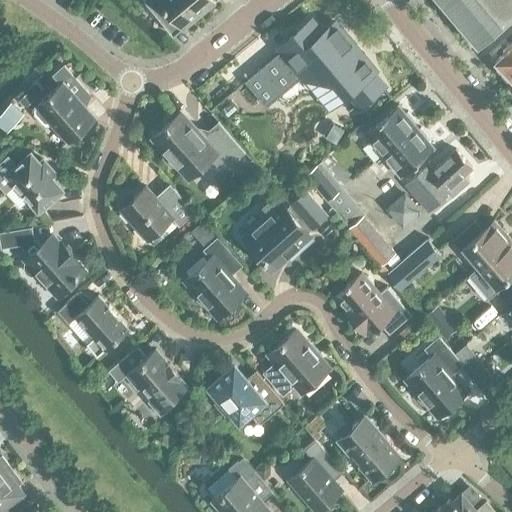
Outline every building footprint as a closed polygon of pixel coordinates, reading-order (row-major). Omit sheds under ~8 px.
[(199,12),(189,0),(146,0),(169,28),(179,21),(183,25),(199,12)] [(189,0),(199,12),(213,0),(189,0)] [(511,0),(442,0),(479,43),(504,21),(504,22),(511,14),(511,0)] [(278,95),(302,76),(306,73),(336,76),(359,103),(382,84),(370,70),(374,67),(364,55),(361,58),(350,46),(354,43),(337,22),(324,33),(312,19),(288,39),(291,44),(286,48),(284,46),(279,51),(257,69),(278,95)] [(495,60),(511,77),(511,40),(503,49),(504,51),(495,60)] [(52,119),(70,139),(94,117),(81,102),(91,94),(64,64),(54,73),(61,82),(38,103),(39,105),(37,107),(36,111),(45,121),(50,121),(52,119)] [(35,99),(28,92),(20,99),(27,107),(35,99)] [(0,125),(7,132),(25,113),(12,101),(0,113),(0,125)] [(364,131),(382,153),(416,125),(414,122),(416,120),(408,110),(405,112),(398,103),(364,131)] [(245,150),(221,122),(204,138),(181,112),(154,136),(167,150),(166,150),(165,153),(165,155),(166,158),(169,162),(172,164),(175,164),(177,163),(178,162),(189,175),(203,163),(205,165),(208,166),(210,167),(213,165),(221,158),(227,165),(245,150)] [(416,125),(382,153),(400,174),(434,146),(427,138),(429,136),(421,126),(418,128),(416,125)] [(464,174),(472,166),(455,148),(431,170),(426,164),(405,183),(429,210),(449,192),(452,196),(469,180),(464,174)] [(16,182),(39,208),(63,187),(31,152),(16,165),(8,156),(0,163),(0,182),(7,190),(16,182)] [(317,164),(306,173),(328,199),(339,190),(317,164)] [(180,225),(195,211),(174,187),(163,197),(156,196),(146,185),(122,206),(149,237),(172,216),(180,225)] [(387,201),(402,222),(422,207),(407,187),(387,201)] [(280,205),(276,201),(270,201),(263,207),(263,214),(266,217),(245,236),(273,267),(311,233),(306,229),(311,225),(312,226),(327,213),(306,189),(291,202),(292,203),(287,207),(283,202),(280,205)] [(397,251),(363,213),(347,228),(380,265),(377,267),(383,274),(387,271),(390,268),(384,261),(397,251)] [(464,247),(480,266),(511,238),(495,219),(480,231),(472,222),(452,239),(461,249),(464,247)] [(39,271),(58,292),(84,270),(76,261),(78,259),(62,241),(60,243),(52,234),(34,238),(32,225),(0,230),(0,238),(1,247),(20,243),(29,254),(26,257),(28,259),(26,263),(25,267),(27,271),(31,273),(35,273),(39,271)] [(208,303),(219,315),(245,291),(229,272),(241,261),(217,234),(204,246),(210,254),(186,277),(198,291),(196,293),(196,297),(203,304),(207,304),(208,303)] [(401,287),(442,253),(428,236),(390,268),(387,271),(401,287)] [(511,238),(480,266),(496,285),(493,287),(502,297),(511,288),(511,238)] [(373,286),(374,282),(374,280),(368,274),(366,273),(362,274),(361,272),(337,293),(370,331),(380,321),(390,332),(412,311),(387,284),(378,291),(373,286)] [(69,322),(78,314),(96,334),(87,342),(98,354),(128,327),(119,316),(120,315),(109,303),(108,304),(99,294),(89,302),(79,290),(58,309),(69,322)] [(446,331),(456,324),(440,303),(431,311),(446,331)] [(303,389),(329,367),(296,328),(282,340),(277,338),(271,344),(272,349),(270,351),(278,360),(265,371),(283,392),(296,381),(303,389)] [(425,345),(431,353),(406,375),(418,389),(416,390),(417,396),(423,403),(427,403),(429,402),(439,414),(466,391),(449,372),(462,361),(439,334),(425,345)] [(119,380),(131,369),(154,395),(149,399),(161,413),(178,399),(174,395),(187,384),(179,374),(180,374),(170,362),(169,362),(156,347),(147,355),(138,344),(109,369),(119,380)] [(251,412),(261,423),(285,402),(257,369),(246,378),(235,365),(210,387),(220,398),(216,402),(226,414),(230,410),(240,422),(251,412)] [(374,426),(364,413),(353,423),(355,426),(342,438),(373,474),(398,453),(390,444),(386,436),(384,437),(380,432),(381,430),(374,426)] [(290,477),(318,509),(341,488),(326,470),(336,461),(315,437),(304,447),(313,458),(290,477)] [(0,476),(12,467),(2,455),(0,456),(0,476)] [(258,498),(271,487),(243,455),(230,466),(238,476),(215,496),(228,511),(269,511),(270,511),(258,498)] [(0,511),(10,511),(4,503),(22,489),(17,482),(21,479),(12,467),(0,476),(0,511)] [(451,497),(444,504),(451,511),(497,511),(487,500),(478,508),(462,490),(453,498),(451,497)]
